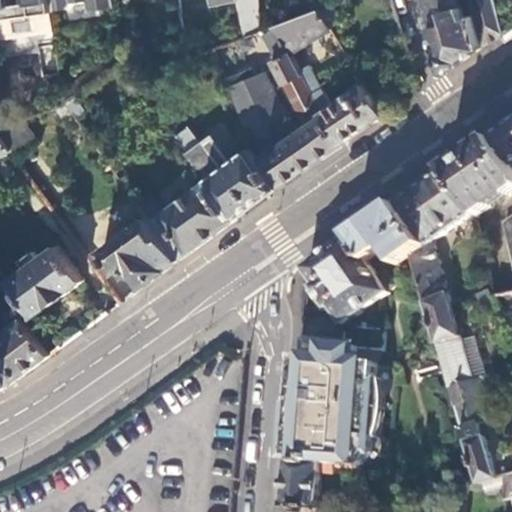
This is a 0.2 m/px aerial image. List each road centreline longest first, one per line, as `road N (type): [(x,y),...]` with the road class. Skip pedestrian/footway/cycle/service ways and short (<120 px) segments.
road 1 (primary): [(246,267),(0,428)]
road 2 (residential): [(261,511),(277,339),(246,267)]
road 3 (primary): [(446,128),(246,267)]
road 4 (residential): [(406,0),(446,128)]
